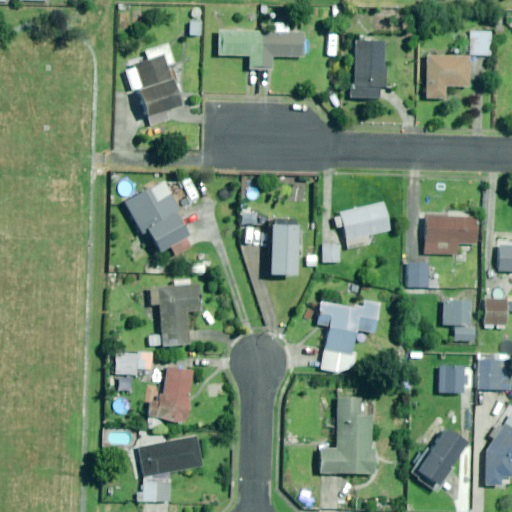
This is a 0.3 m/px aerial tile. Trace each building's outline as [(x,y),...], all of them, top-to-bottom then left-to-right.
[(200,22),(188,22),(187,35),(199,35),(200,22)] [(299,33),(216,30),(215,56),(246,57),(245,70),(267,71),(267,69),(270,69),(270,57),(299,58),(299,33)] [(489,55),(490,32),(469,31),(468,55),(489,55)] [(381,42),(353,41),(350,98),(381,100),(383,66),(379,66),(381,42)] [(144,51),(147,60),(132,64),(133,68),(123,71),(129,91),(133,90),(142,118),(177,107),(163,64),(170,62),(165,45),(144,51)] [(468,56),(424,55),(423,98),(443,99),(444,86),(467,87),(468,56)] [(144,230),(156,252),(168,246),(173,256),(190,247),(173,213),(176,212),(167,194),(129,215),(138,233),(144,230)] [(386,231),(380,203),(338,213),(339,218),(332,219),(334,228),(341,227),(346,250),(369,245),(367,235),(386,231)] [(475,218),(423,216),(422,254),(455,255),(456,244),(474,245),(475,218)] [(294,225),(268,224),(266,274),(292,275),(294,225)] [(511,271),(511,243),(497,244),(496,272),(511,271)] [(338,244),(321,244),(321,262),(338,262),(338,244)] [(205,274),(205,265),(191,264),(191,273),(205,274)] [(425,288),(427,265),(406,264),(405,287),(425,288)] [(197,311),(195,284),(147,286),(148,305),(157,305),(159,335),(147,336),(148,346),(185,344),(184,312),(197,311)] [(504,299),(482,299),(482,325),(504,325),(504,299)] [(377,303),(362,301),(362,308),(318,303),(315,325),(325,326),(320,370),(349,373),(354,331),(373,333),(377,303)] [(467,327),(467,302),(441,301),(440,325),(453,325),(452,341),(471,341),(471,327),(467,327)] [(135,375),(134,355),(114,355),(114,375),(135,375)] [(476,361),(476,365),(463,365),(462,389),(509,390),(510,362),(476,361)] [(190,371),(164,368),(161,396),(146,394),(144,418),(185,422),(190,371)] [(357,398),(334,398),(334,449),(316,449),(316,473),(371,474),(371,448),(369,448),(369,417),(357,417),(357,398)] [(511,415),(508,413),(483,453),(482,485),(498,486),(499,477),(511,477),(511,470),(511,415)] [(462,442),(442,429),(413,474),(424,481),(422,485),(431,491),(462,442)] [(200,468),(196,439),(136,447),(143,492),(134,493),(136,504),(170,499),(166,473),(200,468)]
